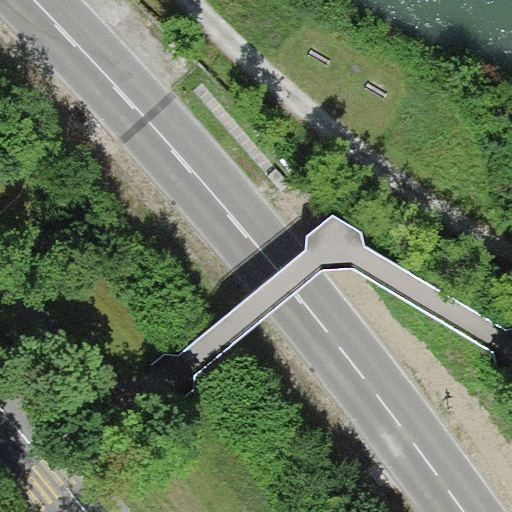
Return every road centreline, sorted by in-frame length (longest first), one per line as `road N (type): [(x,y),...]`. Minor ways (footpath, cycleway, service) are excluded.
road 1 (trunk): [(442,511),(172,161),(21,0)]
road 2 (secondary): [(0,404),(88,511)]
